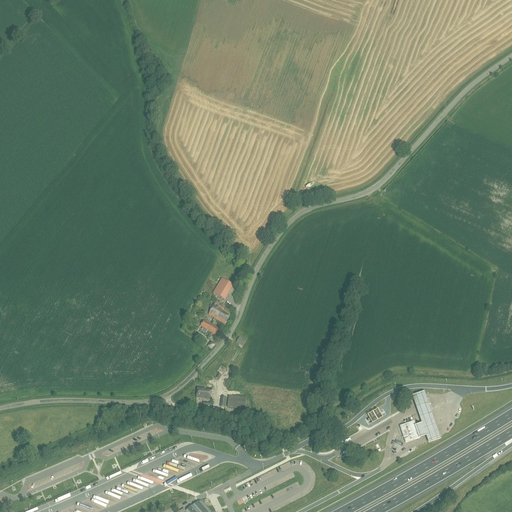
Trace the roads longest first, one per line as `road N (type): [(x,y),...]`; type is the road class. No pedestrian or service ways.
road 1 (unclassified): [(165,396),(231,331),(264,255),(291,220),(376,186),(473,83),(511,56)]
road 2 (motorway): [(511,414),(342,511)]
road 3 (unclassified): [(0,408),(165,396)]
road 4 (motorway): [(373,511),(511,432)]
road 5 (unclassified): [(165,396),(277,434)]
